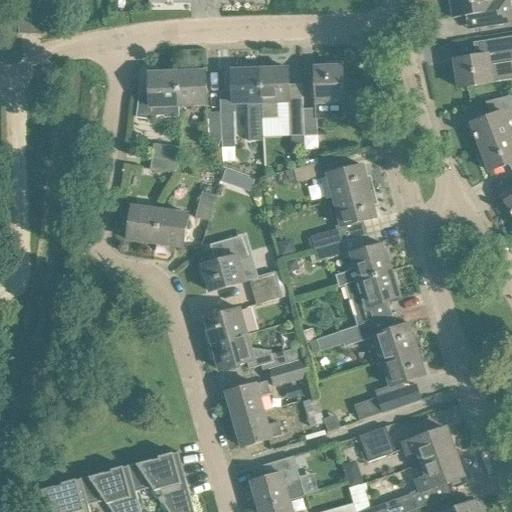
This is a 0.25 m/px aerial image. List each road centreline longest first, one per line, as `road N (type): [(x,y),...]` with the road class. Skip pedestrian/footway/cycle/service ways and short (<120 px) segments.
road 1 (residential): [(230,511),(160,280),(144,262),(105,249),(94,231),(120,36)]
road 2 (unclassified): [(120,36),(400,22)]
road 3 (residential): [(419,220),(471,388),(511,482)]
road 4 (residential): [(400,22),(425,134),(460,201)]
road 5 (unclassified): [(0,66),(120,36)]
